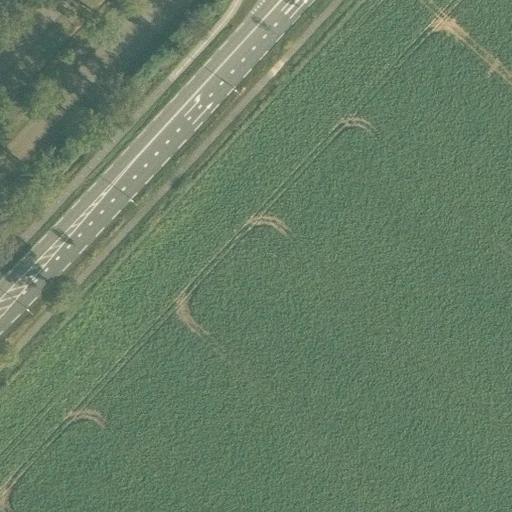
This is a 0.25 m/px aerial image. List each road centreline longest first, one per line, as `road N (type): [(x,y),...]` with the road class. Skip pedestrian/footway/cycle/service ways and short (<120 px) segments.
road 1 (secondary): [(0,325),(306,0)]
road 2 (secondary): [(272,0),(0,291)]
